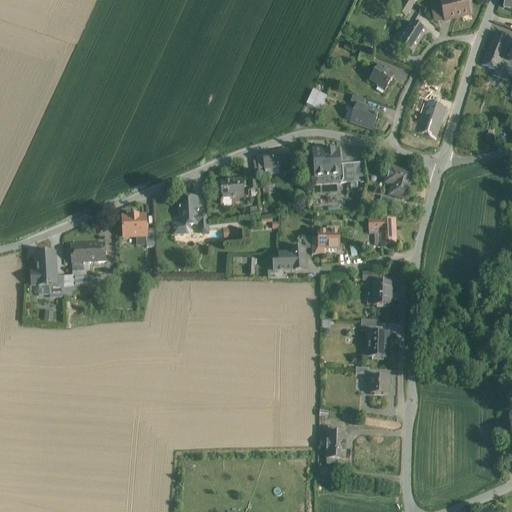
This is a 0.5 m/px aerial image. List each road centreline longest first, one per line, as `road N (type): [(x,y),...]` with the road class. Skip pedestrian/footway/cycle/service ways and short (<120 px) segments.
road 1 (residential): [(389,147),(311,132),(272,142),(0,250)]
road 2 (residential): [(442,161),(417,247),(407,511)]
road 3 (residential): [(389,147),(402,95),(437,42),(479,37)]
road 4 (residential): [(479,37),(442,161)]
